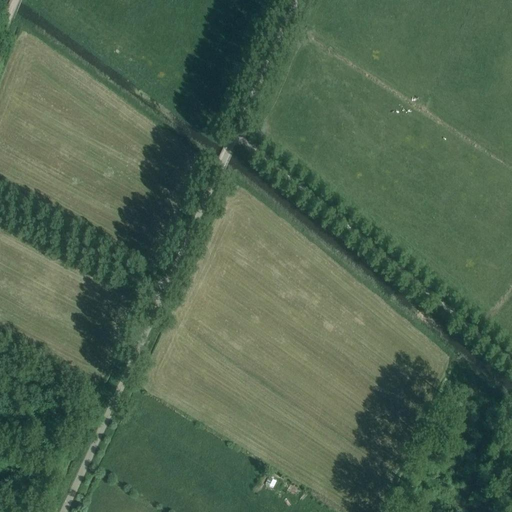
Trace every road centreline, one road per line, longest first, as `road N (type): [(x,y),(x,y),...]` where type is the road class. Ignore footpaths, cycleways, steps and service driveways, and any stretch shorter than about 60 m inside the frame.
road 1 (track): [(511,356),(234,134)]
road 2 (unclassified): [(162,291),(295,0)]
road 3 (unclassified): [(62,511),(162,291)]
road 4 (unclassified): [(162,291),(0,205)]
